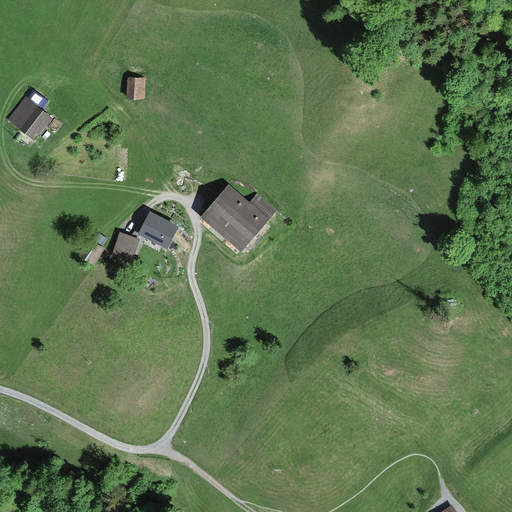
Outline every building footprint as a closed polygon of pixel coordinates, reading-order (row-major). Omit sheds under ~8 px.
[(147,97),(147,76),(129,76),(129,96),(147,97)] [(32,87),(27,95),(43,107),(49,98),(32,87)] [(43,107),(27,95),(9,120),(34,136),(39,131),(42,133),(55,115),(43,107)] [(244,248),(279,210),(258,193),(252,199),(231,182),(204,213),(244,248)] [(182,223),(153,209),(140,231),(172,246),(182,223)] [(143,236),(121,231),(113,254),(136,260),(143,236)] [(81,253),(97,263),(108,246),(92,236),(81,253)] [(459,511),(453,503),(439,511),(459,511)]
